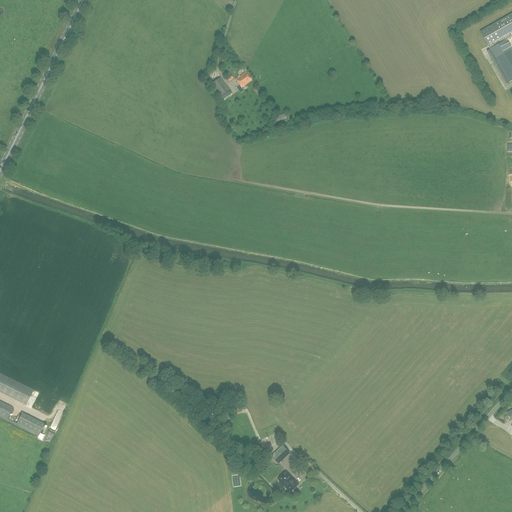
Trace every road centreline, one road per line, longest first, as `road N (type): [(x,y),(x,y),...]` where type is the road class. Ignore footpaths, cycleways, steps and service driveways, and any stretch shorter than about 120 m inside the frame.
road 1 (primary): [(0,169),(82,0)]
road 2 (unclassified): [(403,511),(511,388)]
